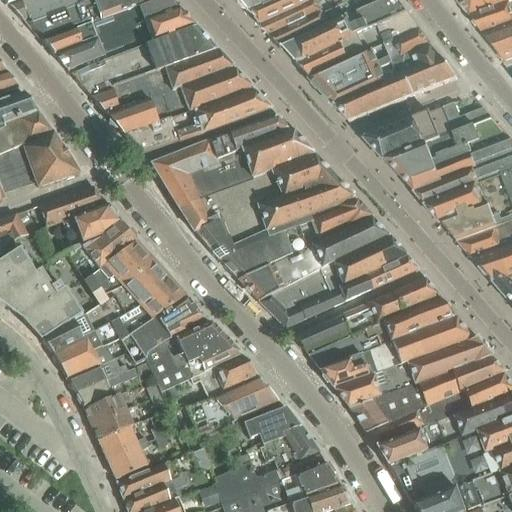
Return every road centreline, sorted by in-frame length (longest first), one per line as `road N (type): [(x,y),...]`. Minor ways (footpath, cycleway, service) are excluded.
road 1 (residential): [(385,511),(340,435),(0,23)]
road 2 (residential): [(102,511),(34,369),(0,333)]
